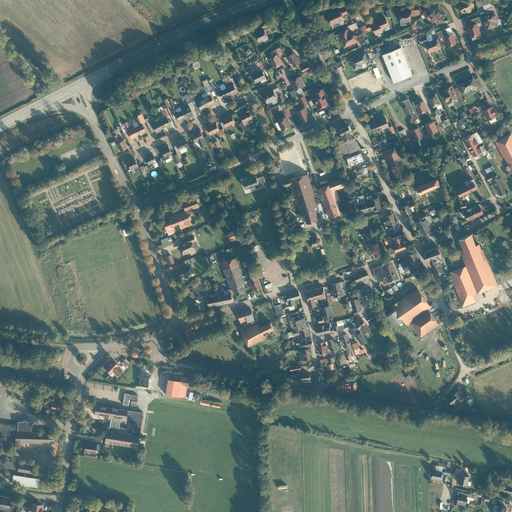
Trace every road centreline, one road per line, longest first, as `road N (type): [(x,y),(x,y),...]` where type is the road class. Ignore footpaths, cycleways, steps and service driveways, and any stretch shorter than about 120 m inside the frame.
road 1 (secondary): [(77,86),(268,0)]
road 2 (residential): [(60,500),(81,375),(111,347)]
road 3 (residential): [(135,206),(273,145)]
road 4 (residential): [(473,59),(442,3),(356,5)]
road 5 (residential): [(465,371),(416,246)]
road 6 (residential): [(352,114),(473,59)]
road 7 (residential): [(352,114),(287,0)]
road 8 (residential): [(177,328),(135,206)]
road 9 (residential): [(137,147),(251,95)]
road 10 (residential): [(177,328),(295,287)]
